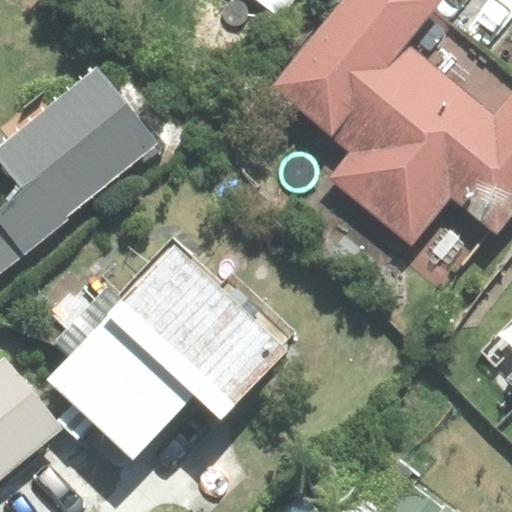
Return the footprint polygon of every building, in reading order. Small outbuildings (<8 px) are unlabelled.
[(247,0),(283,29),(306,0),(247,0)] [(425,0),(367,0),(281,105),(353,164),(333,191),(415,259),(454,212),(507,255),(511,248),(511,132),(508,138),(418,65),(453,23),(425,0)] [(104,86),(0,164),(0,166),(33,209),(4,232),(0,227),(0,287),(28,267),(31,270),(73,238),(71,235),(163,164),(104,86)] [(58,402),(143,482),(208,413),(239,444),(302,378),(183,265),(130,319),(114,304),(63,356),(84,376),(58,402)] [(375,486),(354,511),(435,511),(386,474),(391,466),(377,455),(361,475),(375,486)]
